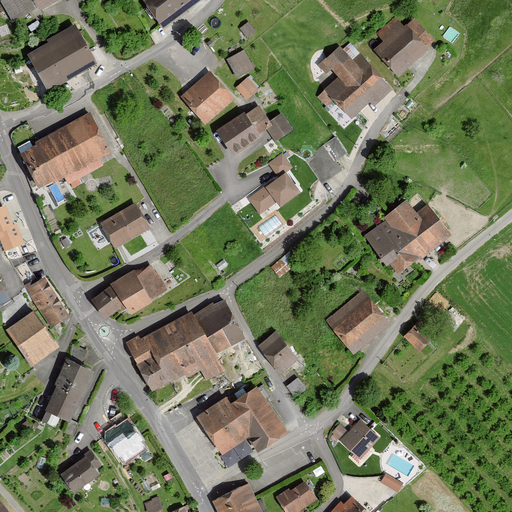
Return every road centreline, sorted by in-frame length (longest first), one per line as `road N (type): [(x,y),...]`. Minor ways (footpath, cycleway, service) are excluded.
road 1 (residential): [(198,489),(323,420),(431,282),(511,213)]
road 2 (residential): [(129,330),(225,290),(339,196),(381,120),(430,56)]
road 3 (residential): [(0,123),(52,109),(170,41),(217,0)]
road 4 (residential): [(74,296),(154,251),(231,191)]
road 5 (residential): [(74,296),(47,251),(0,132)]
road 6 (residential): [(198,489),(112,355)]
